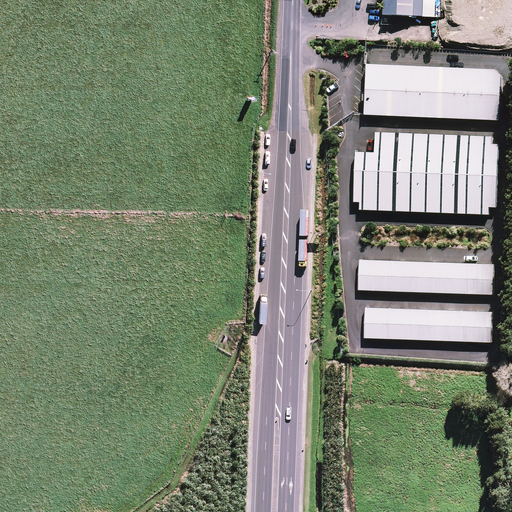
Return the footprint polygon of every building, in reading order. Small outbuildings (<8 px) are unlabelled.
[(424,0),(384,0),(384,13),(423,15),(424,0)] [(496,68),(369,63),(368,63),(366,113),(501,119),(503,75),(496,68)] [(493,134),(377,130),(376,151),(358,150),(356,201),(361,201),(361,208),(490,213),(490,206),(498,206),(500,143),(493,143),(493,134)] [(495,263),(360,258),(359,288),(494,293),(495,263)] [(493,310),(367,306),(366,336),(492,340),(493,310)]
